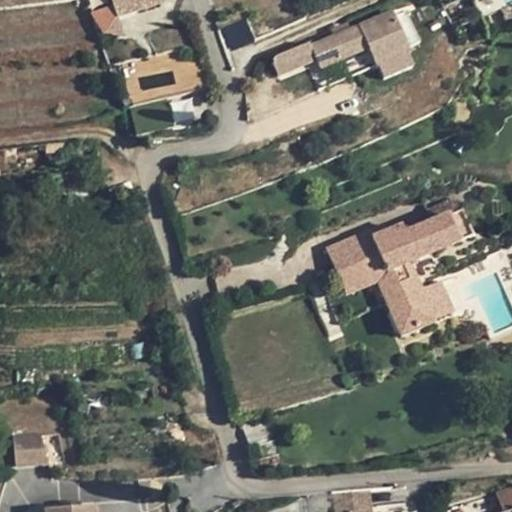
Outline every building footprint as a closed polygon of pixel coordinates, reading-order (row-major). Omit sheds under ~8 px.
[(110,0),(113,6),(117,19),(160,5),(158,0),(110,0)] [(117,19),(113,6),(92,14),(104,37),(125,42),(117,19)] [(371,49),(381,78),(415,67),(396,11),(270,53),(279,80),(371,49)] [(227,49),(254,41),(247,20),(221,28),(227,49)] [(457,197),(427,210),(433,223),(462,211),(457,197)] [(368,232),(326,250),(345,296),(370,286),(377,283),(387,304),(401,338),(433,324),(420,292),(408,264),(459,243),(475,236),(465,210),(462,211),(433,223),(405,235),(402,227),(386,234),(371,240),(368,232)] [(382,226),(368,232),(371,240),(386,234),(382,226)] [(442,282),(420,292),(433,324),(456,315),(442,282)] [(377,283),(370,286),(380,307),(387,304),(377,283)] [(44,465),(42,433),(12,435),(15,468),(44,465)] [(62,464),(57,433),(43,435),(48,466),(62,464)] [(350,490),(331,492),(333,511),(386,511),(387,511),(386,511),(370,511),(368,489),(350,490)] [(511,508),(506,491),(497,494),(502,511),(508,511),(511,511),(511,508)] [(43,511),(98,511),(98,502),(43,507),(43,511)]
